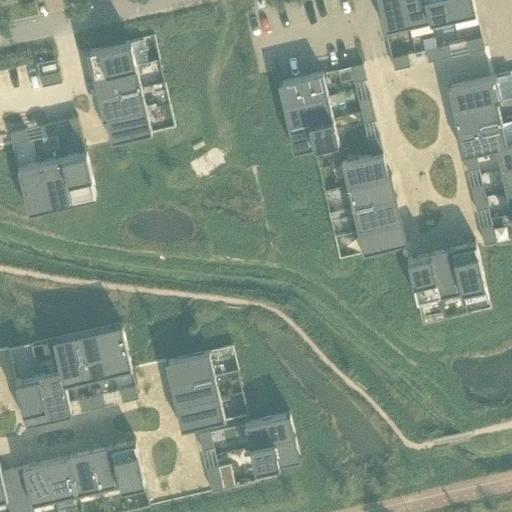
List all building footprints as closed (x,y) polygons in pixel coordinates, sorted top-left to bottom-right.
[(402,0),(378,0),(385,29),(408,24),(402,0)] [(426,0),(402,0),(408,24),(430,19),(426,0)] [(450,0),(426,0),(430,19),(453,13),(450,0)] [(474,0),(450,0),(453,13),(476,8),(474,0)] [(482,35),(474,37),(477,49),(483,48),(485,47),(482,35)] [(474,37),(466,39),(469,51),(477,49),(474,37)] [(131,40),(90,49),(95,72),(137,63),(131,40)] [(448,43),(441,45),(443,57),(451,55),(448,43)] [(441,45),(433,47),(436,58),(443,57),(441,45)] [(433,47),(425,48),(428,60),(436,58),(433,47)] [(407,52),(400,54),(402,66),(410,64),(407,52)] [(400,54),(392,56),(394,68),(402,66),(400,54)] [(359,63),(351,65),(352,73),(364,70),(363,62),(359,63)] [(137,63),(95,72),(101,95),(142,85),(137,63)] [(60,70),(50,72),(52,83),(62,80),(60,70)] [(364,70),(352,73),(354,81),(366,78),(364,70)] [(323,71),(278,81),(278,83),(282,82),(287,103),(283,104),(329,94),(323,71)] [(50,72),(40,74),(42,85),(52,83),(50,72)] [(496,74),(447,85),(448,87),(451,87),(456,107),(453,107),(453,108),(497,98),(497,99),(502,98),(496,74)] [(142,85),(101,95),(106,117),(147,108),(142,85)] [(329,94),(283,104),(284,106),(288,105),(292,125),(288,126),(289,127),(334,116),(329,94)] [(370,96),(358,98),(360,106),(372,103),(370,96)] [(497,98),(453,108),(453,109),(456,109),(461,129),(458,130),(458,131),(502,120),(497,99),(497,98)] [(372,103),(360,106),(362,114),(374,111),(372,103)] [(147,108),(106,117),(111,140),(152,131),(147,108)] [(374,111),(362,114),(364,121),(376,119),(374,111)] [(78,115),(70,117),(73,129),(81,127),(78,115)] [(334,116),(289,127),(289,128),(293,127),(297,147),(293,148),(294,150),(339,140),(334,116)] [(70,117),(62,119),(65,131),(73,129),(70,117)] [(55,120),(47,122),(50,134),(58,132),(55,120)] [(502,120),(458,131),(458,132),(461,131),(466,151),(463,152),(463,154),(475,151),(496,146),(496,145),(507,143),(507,142),(502,120)] [(47,122),(39,124),(42,136),(50,134),(47,122)] [(26,127),(18,129),(21,141),(29,139),(26,127)] [(18,129),(10,131),(13,143),(21,141),(18,129)] [(379,135),(367,138),(369,146),(381,143),(379,135)] [(507,143),(496,145),(496,146),(501,168),(511,164),(511,140),(507,142),(507,143)] [(381,143),(369,146),(371,153),(383,151),(381,143)] [(86,150),(64,155),(73,196),(74,196),(96,191),(86,150)] [(371,153),(342,160),(347,183),(391,173),(391,172),(388,173),(383,151),(371,153)] [(475,151),(463,154),(465,162),(477,159),(475,151)] [(64,155),(41,160),(50,201),(51,201),(72,196),(73,196),(64,155)] [(477,159),(465,162),(467,169),(479,167),(477,159)] [(41,160),(18,166),(27,207),(49,202),(50,201),(41,160)] [(511,164),(501,168),(506,190),(511,188),(511,164)] [(391,173),(347,183),(352,206),(396,195),(396,194),(393,195),(388,175),(391,174),(391,173)] [(483,183),(471,186),(473,193),(485,191),(483,183)] [(485,191),(473,193),(475,201),(486,198),(485,191)] [(396,195),(352,206),(357,228),(402,218),(401,217),(398,217),(393,197),(397,196),(396,195)] [(486,198),(475,201),(476,209),(488,206),(486,198)] [(402,218),(357,228),(363,251),(407,241),(407,239),(403,239),(399,219),(402,218)] [(492,224),(480,227),(482,234),(494,232),(492,224)] [(494,232),(482,234),(484,242),(496,240),(494,232)] [(453,243),(452,243),(462,288),(486,282),(475,238),(473,239),(474,242),(454,246),(453,243)] [(431,248),(430,248),(440,293),(462,288),(452,243),(451,244),(452,247),(432,251),(431,248)] [(429,252),(407,257),(417,298),(440,293),(430,248),(429,249),(429,252)] [(99,327),(98,328),(109,373),(132,367),(122,322),(120,323),(121,327),(100,331),(99,327)] [(77,333),(76,333),(87,378),(109,373),(98,328),(97,328),(98,332),(78,337),(77,333)] [(55,338),(53,338),(60,368),(61,368),(64,383),(65,383),(87,378),(76,333),(75,333),(76,337),(56,342),(55,338)] [(210,349),(165,360),(166,362),(169,361),(174,381),(171,382),(171,383),(215,373),(210,349)] [(60,368),(39,373),(49,417),(50,417),(49,414),(69,409),(70,412),(72,412),(65,383),(64,383),(61,368),(60,368)] [(39,373),(15,378),(26,422),(28,422),(27,419),(47,414),(48,417),(49,417),(39,373)] [(215,373),(171,383),(171,384),(174,383),(179,403),(176,404),(176,405),(220,395),(215,373)] [(136,385),(128,387),(131,398),(139,397),(136,385)] [(128,387),(120,388),(123,400),(131,398),(128,387)] [(102,392),(94,394),(97,406),(105,404),(102,392)] [(94,394),(87,396),(89,408),(97,406),(94,394)] [(220,395),(176,405),(176,406),(179,405),(184,425),(181,426),(181,428),(226,418),(220,395)] [(87,396),(79,398),(82,410),(89,408),(87,396)] [(290,411),(245,422),(250,445),(295,434),(295,433),(291,434),(286,414),(290,413),(290,411)] [(210,430),(198,433),(200,441),(212,438),(210,430)] [(295,434),(250,445),(255,468),(300,458),(300,456),(296,456),(291,436),(295,435),(295,434)] [(113,442),(112,442),(121,482),(120,482),(121,487),(145,481),(135,437),(133,437),(134,441),(114,445),(113,442)] [(212,438),(200,441),(202,448),(214,446),(212,438)] [(91,447),(90,447),(99,487),(120,482),(121,482),(112,442),(111,442),(112,446),(91,450),(91,447)] [(68,452),(67,453),(77,492),(99,487),(90,447),(89,448),(89,451),(69,455),(68,452)] [(67,456),(45,461),(54,497),(77,492),(67,453),(66,453),(67,456)] [(45,461),(23,466),(31,502),(54,497),(45,461)] [(218,464),(206,466),(208,474),(220,471),(218,464)] [(23,466),(1,471),(7,498),(10,511),(33,511),(31,502),(23,466)] [(220,471),(208,474),(210,482),(222,479),(220,471)] [(222,479),(210,482),(211,490),(223,487),(222,479)]
